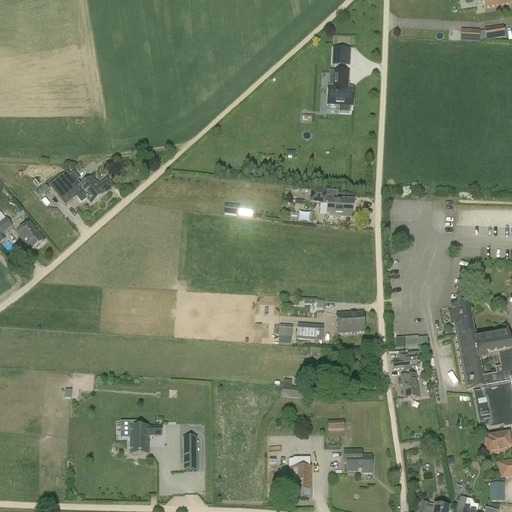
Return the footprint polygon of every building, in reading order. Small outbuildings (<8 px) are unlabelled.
[(482,0),(484,9),(510,5),(509,0),(482,0)] [(485,31),(486,41),(504,38),(502,28),(485,31)] [(470,32),(469,43),(478,43),(478,42),(479,34),(479,32),(470,32)] [(338,67),(348,67),(349,49),(338,49),(338,67)] [(338,107),(338,113),(349,114),(349,107),(351,107),(352,89),(347,89),(348,74),(333,73),(333,88),(328,88),(327,106),(338,107)] [(69,189),(78,181),(72,173),(69,177),(65,173),(59,178),(69,189)] [(36,179),(32,182),(37,187),(40,184),(36,179)] [(97,187),(91,179),(77,189),(90,206),(112,189),(106,180),(97,187)] [(352,201),(337,199),(337,192),(326,192),(326,191),(310,190),(309,203),(327,204),(326,217),(351,219),(352,201)] [(237,207),(225,206),(224,215),(236,217),(237,207)] [(0,223),(0,236),(2,235),(12,227),(5,219),(0,223)] [(44,242),(30,224),(15,235),(30,253),(44,242)] [(511,341),(510,341),(507,330),(498,332),(498,335),(476,340),(472,318),(474,318),(474,316),(474,314),(473,313),(473,310),(470,310),(469,302),(460,304),(453,305),(454,309),(454,312),(451,312),(453,323),(456,323),(459,336),(455,336),(465,392),(480,389),(481,393),(473,394),(480,430),(487,429),(487,431),(502,428),(503,429),(511,427),(511,341)] [(364,334),(363,314),(335,316),(337,336),(364,334)] [(278,337),(291,338),(292,327),(279,326),(278,337)] [(322,343),(323,328),(297,326),(296,341),(322,343)] [(404,339),(405,352),(408,351),(417,351),(417,346),(426,346),(426,339),(417,339),(417,338),(404,339)] [(403,370),(404,377),(400,378),(402,388),(403,400),(418,398),(415,376),(412,376),(410,369),(417,369),(416,360),(418,360),(417,353),(408,354),(397,355),(398,361),(392,362),(393,371),(403,370)] [(283,388),(282,399),(304,400),(305,390),(283,388)] [(327,432),(344,432),(344,422),(340,422),(340,419),(334,419),(334,422),(327,423),(327,432)] [(129,428),(129,457),(148,457),(148,438),(161,438),(161,428),(129,428)] [(504,436),(488,439),(481,440),(484,457),(501,454),(505,454),(504,450),(510,449),(509,447),(507,436),(504,436)] [(196,439),(182,439),(182,473),(196,473),(196,439)] [(371,457),(361,457),(361,452),(343,452),(343,465),(345,465),(345,474),(361,474),(361,475),(371,475),(371,457)] [(288,459),(288,468),(311,468),(311,459),(288,459)] [(497,464),(500,480),(503,480),(511,478),(511,461),(502,463),(497,464)] [(288,468),(288,502),(311,502),(311,468),(288,468)] [(500,503),(504,503),(503,484),(489,485),(490,503),(500,503)] [(455,511),(468,511),(470,507),(465,506),(467,500),(459,499),(457,506),(455,511)] [(440,508),(433,507),(433,506),(428,505),(422,503),(417,511),(450,511),(444,504),(440,508)]
